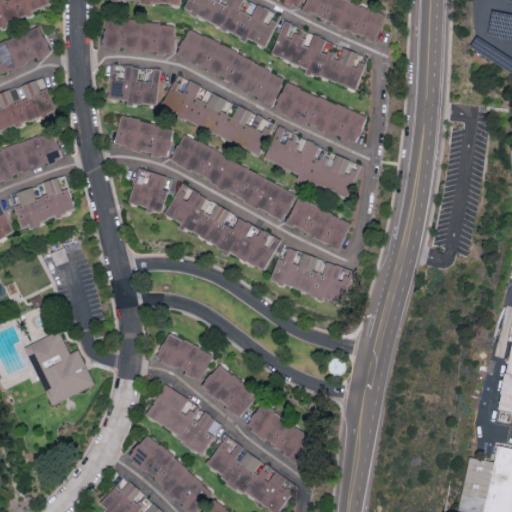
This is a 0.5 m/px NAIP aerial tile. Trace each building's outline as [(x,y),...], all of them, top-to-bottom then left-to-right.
[(0,0),(0,23),(50,6),(47,0),(0,0)] [(281,11),(252,0),(188,0),(184,11),(267,45),(281,11)] [(374,39),(385,13),(354,0),(305,0),(301,9),(374,39)] [(175,26),(107,13),(102,42),(170,55),(175,26)] [(271,53),(306,66),(305,69),(356,88),(368,53),(283,23),(271,53)] [(0,42),(0,73),(51,51),(39,25),(0,42)] [(285,78),(190,25),(175,51),(271,105),(285,78)] [(107,96),(127,99),(126,100),(157,105),(162,69),(124,63),(124,65),(112,63),(107,96)] [(160,107),(259,153),(274,122),(254,112),(236,103),(232,113),(225,110),(230,99),(176,74),(160,107)] [(0,130),(55,109),(42,75),(0,91),(0,130)] [(367,115),(285,80),(273,109),(355,143),(367,115)] [(173,125),(119,115),(114,144),(167,154),(173,125)] [(360,161),(276,127),(264,158),(298,172),(297,176),(346,196),(360,161)] [(0,148),(0,180),(63,156),(52,129),(0,148)] [(296,192),(184,133),(170,159),(282,219),(296,192)] [(128,202),(162,211),(172,176),(138,166),(128,202)] [(11,191),(20,226),(75,211),(65,176),(11,191)] [(281,236),(179,184),(165,213),(181,221),(178,225),(229,251),(264,269),(281,236)] [(340,246),(351,220),(298,197),(286,223),(340,246)] [(0,238),(14,232),(0,202),(0,238)] [(59,331),(25,346),(52,407),(92,390),(76,354),(70,356),(59,331)] [(213,352),(168,331),(155,357),(200,379),(213,352)] [(511,413),(499,411),(505,378),(511,339),(511,413)] [(200,386),(239,416),(257,393),(218,363),(200,386)] [(216,415),(163,384),(144,416),(203,451),(213,435),(206,431),(216,415)] [(310,436),(262,402),(245,425),(294,459),(310,436)] [(205,466),(278,511),(297,482),(224,436),(205,466)] [(511,511),(458,511),(461,500),(469,461),(492,464),(494,464),(498,447),(511,449),(511,511)]
